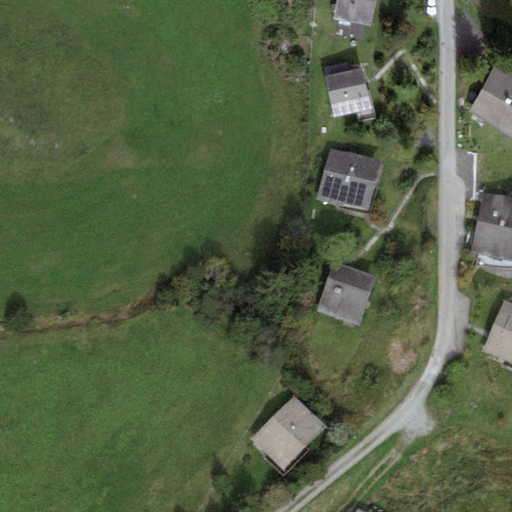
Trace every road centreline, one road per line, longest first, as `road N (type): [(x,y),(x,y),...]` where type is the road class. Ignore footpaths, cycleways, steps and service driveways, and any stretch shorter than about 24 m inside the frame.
road 1 (residential): [(447,0),(450,310),(421,394)]
road 2 (track): [(421,394),(286,511)]
